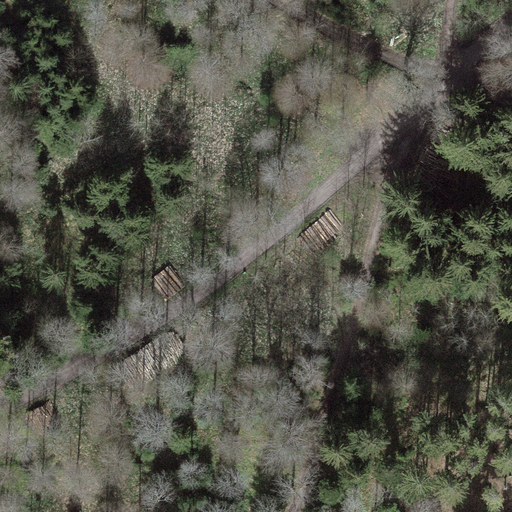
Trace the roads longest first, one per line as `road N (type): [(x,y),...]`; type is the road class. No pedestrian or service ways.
road 1 (track): [(301,511),(378,223),(379,147),(432,70)]
road 2 (track): [(0,408),(134,342),(379,147)]
road 3 (track): [(286,0),(432,70)]
